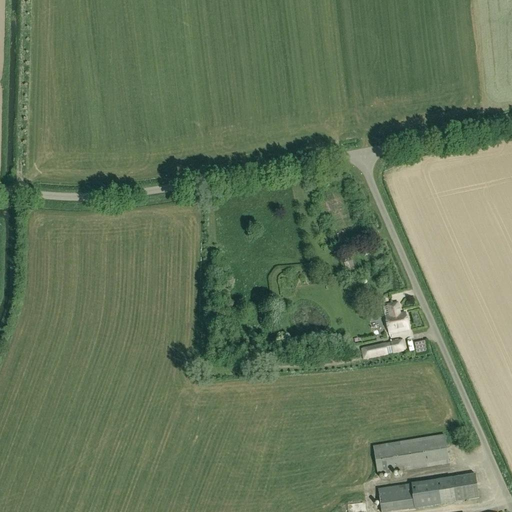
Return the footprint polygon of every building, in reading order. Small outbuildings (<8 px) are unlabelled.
[(389,330),(389,334),(409,331),(405,313),(400,314),(398,304),(388,306),(390,316),(386,317),(388,330),(389,330)] [(393,354),(406,351),(403,339),(390,343),(393,354)] [(385,343),(360,349),(363,361),(388,355),(385,343)] [(449,465),(445,435),(373,447),(378,476),(449,465)] [(381,511),(399,511),(415,510),(456,504),(456,503),(479,499),(475,475),(453,478),(438,480),(378,490),(381,511)]
